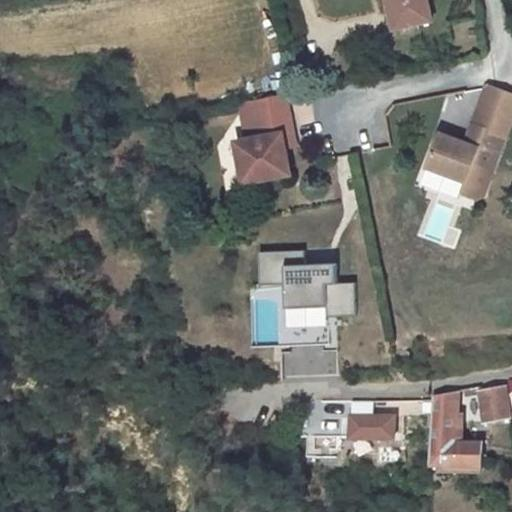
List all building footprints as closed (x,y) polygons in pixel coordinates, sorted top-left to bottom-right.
[(430,0),(389,0),(398,33),(436,23),(430,0)] [(483,199),(488,196),(511,126),(511,93),(493,87),(473,146),(444,136),(433,168),(471,181),(468,189),(470,195),(483,199)] [(246,181),(285,174),(291,173),(287,149),(285,136),(295,134),(288,96),(273,99),(250,103),(257,142),(240,145),(246,181)] [(285,136),(287,149),(297,147),(295,134),(285,136)] [(471,181),(433,168),(430,176),(468,189),(471,181)] [(300,252),(250,253),(251,345),(325,345),(325,317),(352,317),(351,284),(326,284),(326,265),(300,265),(300,252)] [(511,415),(506,389),(481,395),(488,423),(511,417),(511,415)] [(434,419),(437,468),(449,468),(460,467),(487,466),(485,441),(465,442),(465,418),(464,392),(433,398),(434,419)] [(394,411),(343,409),(343,419),(394,420),(394,411)] [(394,420),(343,419),(342,443),(394,443),(394,420)] [(449,468),(449,476),(460,475),(460,467),(449,468)]
